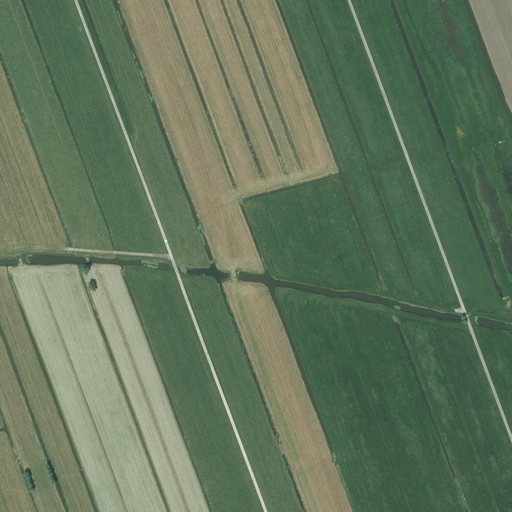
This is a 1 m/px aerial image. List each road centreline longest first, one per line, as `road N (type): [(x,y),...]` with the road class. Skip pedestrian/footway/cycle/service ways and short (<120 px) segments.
road 1 (track): [(75,0),(265,511)]
road 2 (track): [(511,441),(348,0)]
road 3 (track): [(0,253),(171,258)]
